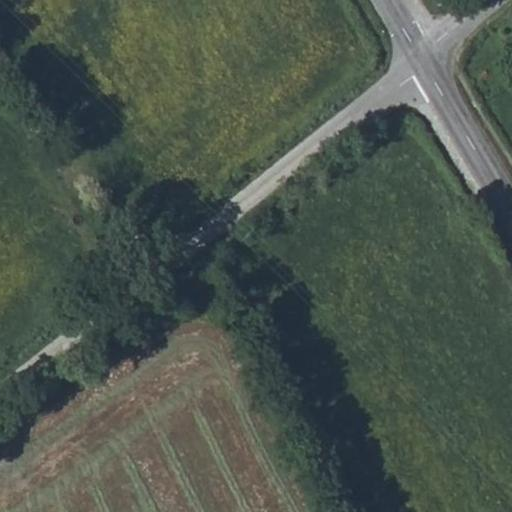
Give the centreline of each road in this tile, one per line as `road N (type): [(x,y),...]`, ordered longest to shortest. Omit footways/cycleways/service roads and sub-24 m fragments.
road 1 (unclassified): [(152,276),(423,60)]
road 2 (unclassified): [(152,276),(0,393)]
road 3 (secondary): [(423,60),(511,210)]
